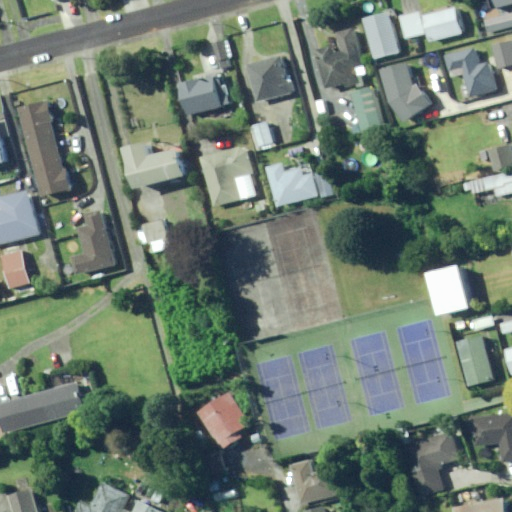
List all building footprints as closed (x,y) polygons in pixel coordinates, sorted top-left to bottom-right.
[(511,0),(501,0),(503,7),(511,4),(511,14),(490,20),(493,32),(511,27),(511,0)] [(437,41),(469,32),(462,6),(430,15),(437,41)] [(411,38),(431,33),(425,11),(422,12),(405,16),(411,38)] [(398,18),(397,15),(396,12),(371,18),(381,58),(406,52),(398,18)] [(332,89),(339,87),(350,84),(350,86),(362,84),(362,87),(369,85),(366,74),(372,73),(359,28),(344,32),(349,50),(341,52),(339,45),(337,45),(334,46),(321,50),(332,89)] [(217,43),(224,69),(236,66),(229,39),(225,40),(217,43)] [(511,67),(511,41),(496,46),(503,70),(511,67)] [(484,66),(479,49),(451,57),(457,78),(468,74),(474,97),(500,90),(493,64),(484,66)] [(262,102),(299,92),(298,90),(299,90),(297,81),(295,81),(288,55),(252,64),(262,102)] [(418,86),(413,65),(387,72),(395,103),(408,123),(435,104),(422,83),(418,86)] [(229,106),(228,104),(221,75),(193,82),(187,84),(195,115),(229,106)] [(356,92),(366,133),(386,127),(376,87),(356,92)] [(37,151),(64,144),(62,134),(58,121),(61,120),(56,99),(26,107),(37,151)] [(8,137),(4,120),(3,116),(0,116),(0,165),(15,162),(8,137)] [(262,146),(277,142),(272,121),(256,125),(262,146)] [(164,155),(162,149),(160,141),(159,142),(138,147),(150,188),(160,185),(172,182),(185,179),(198,175),(191,147),(187,149),(164,155)] [(64,144),(37,151),(49,196),(78,189),(73,168),(71,168),(67,154),(64,144)] [(511,167),(511,144),(502,147),(495,149),(501,171),(511,167)] [(242,184),(245,183),(248,182),(246,176),(259,173),(254,151),(247,147),(234,150),(207,157),(212,177),(220,206),(247,200),(246,198),(253,197),(251,189),(247,190),(244,190),(242,184)] [(308,167),(297,170),(292,172),(290,163),(273,167),(283,206),(307,200),(318,197),(325,195),(319,174),(319,173),(314,174),(310,175),(308,167)] [(322,174),(327,197),(339,194),(334,171),(331,171),(322,174)] [(502,196),(511,193),(511,172),(488,179),(487,175),(475,179),(479,193),(488,191),(500,188),(502,196)] [(0,245),(45,234),(33,190),(18,194),(3,198),(4,198),(0,199),(0,245)] [(91,253),(87,254),(79,257),(83,274),(122,264),(108,209),(101,211),(92,213),(95,225),(85,228),(86,232),(91,253)] [(173,243),(171,232),(168,220),(149,224),(150,227),(148,228),(142,229),(146,244),(153,242),(155,253),(174,248),(173,243)] [(20,252),(6,255),(15,288),(36,283),(26,250),(20,252)] [(431,277),(442,319),(472,311),(461,270),(431,277)] [(215,294),(214,284),(198,287),(200,296),(215,294)] [(34,300),(18,302),(19,309),(35,307),(34,300)] [(480,329),(500,325),(498,316),(473,322),(475,330),(480,329)] [(502,380),(491,335),(465,342),(476,386),(502,380)] [(92,411),(87,396),(83,382),(21,399),(1,404),(9,433),(10,437),(20,434),(19,431),(92,411)] [(241,432),(251,425),(231,394),(218,402),(204,410),(199,414),(222,449),(223,451),(245,437),(241,432)] [(511,413),(490,417),(478,418),(480,430),(482,447),(494,445),(498,444),(506,443),(508,459),(508,463),(511,462),(511,413)] [(462,447),(459,439),(457,431),(442,436),(434,438),(435,441),(411,447),(426,497),(450,490),(444,469),(448,468),(447,464),(465,459),(462,447)] [(207,477),(226,472),(221,452),(202,457),(207,477)] [(336,469),(332,470),(319,473),(315,460),(306,462),(295,465),(298,477),(300,483),(302,493),(305,504),(310,503),(311,507),(317,505),(316,502),(343,495),(336,469)] [(224,489),(221,480),(209,483),(212,492),(224,489)] [(136,496),(131,493),(108,482),(101,497),(92,492),(91,494),(87,503),(85,502),(80,511),(166,511),(163,510),(143,500),(141,504),(134,500),(136,496)] [(43,511),(42,506),(38,489),(14,496),(18,511),(43,511)] [(511,511),(511,495),(463,508),(464,511),(511,511)]
